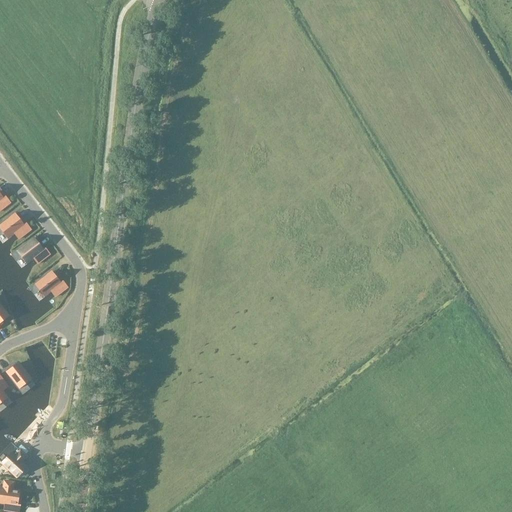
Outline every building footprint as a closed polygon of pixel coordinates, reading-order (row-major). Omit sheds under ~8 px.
[(3,221),(0,222),(0,228),(3,233),(7,238),(13,233),(22,226),(14,215),(9,219),(4,222),(3,221)] [(22,245),(16,250),(17,251),(22,257),(26,262),(32,258),(41,251),(33,239),(28,243),(23,247),(22,245)] [(40,278),(34,283),(35,284),(40,290),(44,296),(49,291),(59,284),(50,273),(45,276),(41,280),(40,278)] [(18,364),(6,373),(10,378),(14,382),(12,383),(16,388),(18,387),(18,388),(24,383),(30,379),(18,364)] [(11,444),(0,455),(0,462),(16,477),(25,467),(21,462),(26,457),(24,455),(28,452),(20,444),(16,448),(11,444)] [(0,502),(4,504),(16,505),(18,491),(12,490),(13,483),(4,482),(3,489),(0,488),(0,502)]
